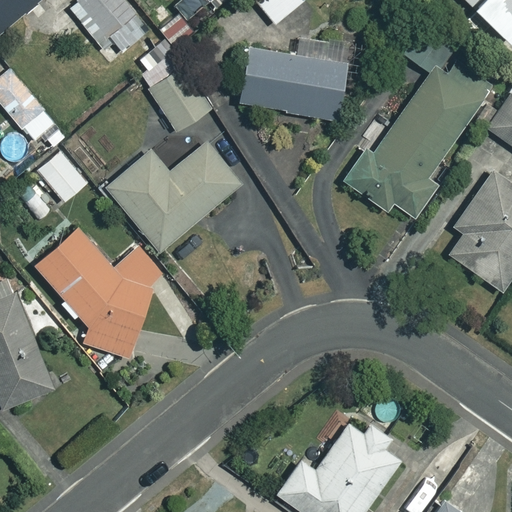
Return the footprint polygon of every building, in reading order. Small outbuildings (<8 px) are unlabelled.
[(53,0),(0,0),(0,21),(24,2),(35,15),(53,0)] [(145,27),(123,0),(75,0),(87,14),(78,21),(98,46),(109,37),(118,48),(145,27)] [(294,0),(252,0),(270,21),(294,0)] [(511,0),(462,0),(498,36),(511,22),(511,0)] [(421,171),(487,75),(415,25),(398,50),(423,67),(368,148),(362,144),(336,181),(376,208),(383,198),(409,215),(433,179),(421,171)] [(344,45),(291,35),(288,51),(241,41),(230,96),(330,116),(344,45)] [(64,132),(0,62),(0,105),(42,152),(64,132)] [(179,62),(144,85),(171,127),(207,103),(179,62)] [(511,94),(503,88),(480,123),(511,144),(511,94)] [(233,182),(200,139),(162,168),(143,143),(98,177),(149,245),(233,182)] [(82,177),(55,147),(32,167),(58,198),(82,177)] [(511,260),(511,184),(488,167),(448,223),(458,229),(443,250),(494,286),(511,260)] [(47,207),(28,182),(16,191),(36,216),(47,207)] [(106,263),(69,221),(26,259),(71,309),(81,317),(75,337),(122,353),(145,283),(155,267),(133,240),(106,263)] [(0,403),(49,382),(3,278),(0,279),(0,403)] [(356,429),(341,418),(308,465),(293,454),(269,488),(303,511),(352,511),(393,455),(375,442),(382,432),(364,419),(356,429)] [(465,511),(441,495),(428,511),(465,511)]
